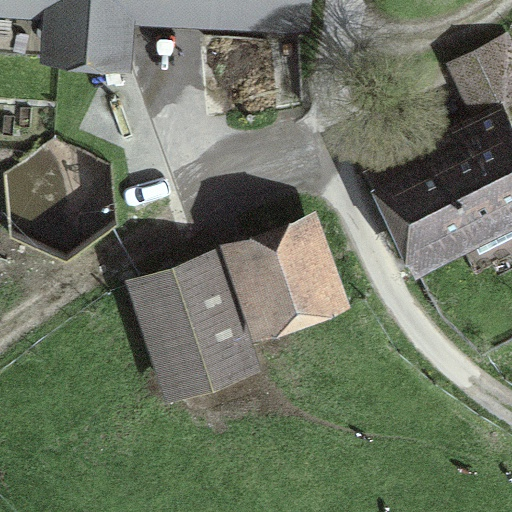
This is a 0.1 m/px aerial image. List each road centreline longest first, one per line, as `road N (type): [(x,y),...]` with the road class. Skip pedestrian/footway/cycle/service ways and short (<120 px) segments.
road 1 (unclassified): [(511,399),(428,340),(359,233),(346,190),(342,126),(348,0)]
road 2 (track): [(0,335),(33,307),(132,254),(344,164)]
